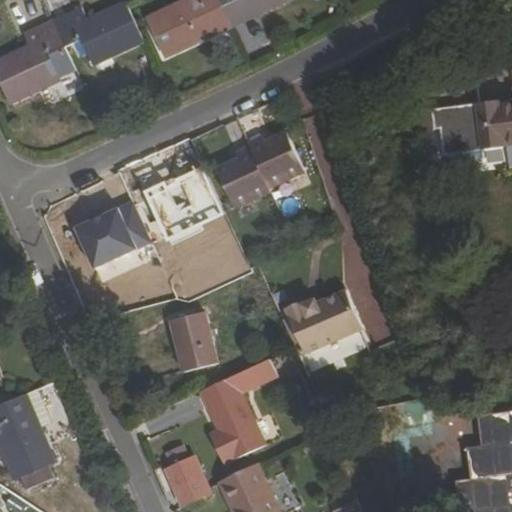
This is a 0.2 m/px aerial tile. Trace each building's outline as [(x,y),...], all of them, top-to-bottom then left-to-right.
[(219,0),(183,0),(187,7),(150,26),(167,61),(233,28),(219,0)] [(219,0),(233,28),(292,0),(219,0)] [(126,5),(88,23),(81,8),(51,22),(64,49),(80,42),(92,66),(143,41),(126,5)] [(0,90),(7,105),(58,80),(48,57),(64,49),(51,22),(21,36),(28,50),(0,63),(0,90)] [(511,102),(499,104),(499,102),(417,113),(420,133),(441,131),(445,164),(451,170),(478,166),(483,160),(482,152),(506,149),(505,146),(511,144),(511,102)] [(293,129),(271,140),(267,133),(252,140),(254,144),(275,186),(311,167),(293,129)] [(243,206),(276,189),(275,186),(254,144),(242,150),(245,158),(224,169),(243,206)] [(178,280),(212,271),(199,220),(165,228),(178,280)] [(350,285),(320,296),(319,291),(306,296),(305,293),(278,303),(296,347),(298,350),(365,324),(350,285)] [(184,372),(219,364),(206,312),(171,320),(184,372)] [(365,334),(305,351),(310,368),(370,351),(365,334)] [(243,394),(277,377),(269,360),(203,391),(221,429),(226,440),(216,444),(226,465),(268,445),(243,394)] [(47,467),(52,465),(38,430),(49,425),(34,393),(0,407),(0,445),(16,481),(21,479),(27,493),(53,481),(47,467)] [(511,511),(511,411),(479,416),(482,446),(470,447),(474,480),(458,482),(461,511),(465,511),(477,511),(511,511)] [(216,444),(226,440),(221,429),(211,434),(216,444)] [(208,487),(194,457),(167,469),(183,506),(211,493),(208,487)] [(230,507),(233,506),(235,511),(280,511),(257,463),(218,482),(230,507)] [(331,502),(335,511),(358,511),(363,510),(355,492),(331,502)]
